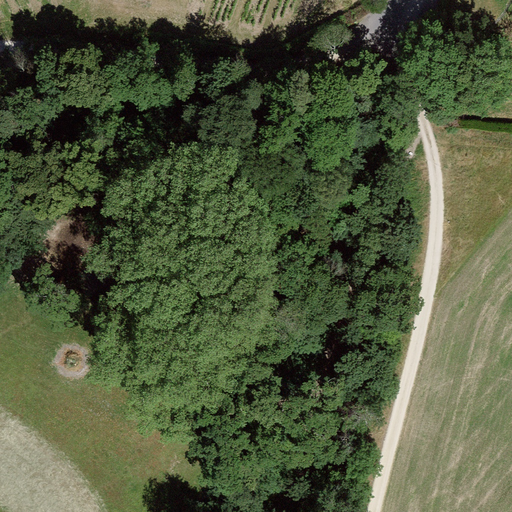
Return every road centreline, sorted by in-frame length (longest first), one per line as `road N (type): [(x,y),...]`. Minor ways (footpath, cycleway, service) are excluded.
road 1 (track): [(389,25),(429,136),(436,191),(434,254),(375,511)]
road 2 (track): [(0,49),(281,67),(350,44)]
